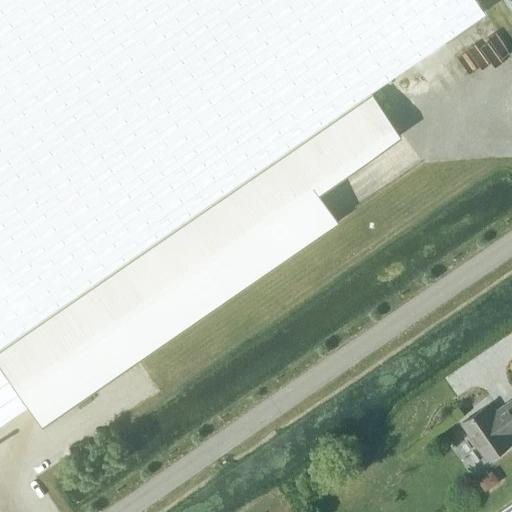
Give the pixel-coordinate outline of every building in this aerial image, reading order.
[(0,0),(0,423),(26,405),(41,426),(338,220),(318,191),(399,134),(370,90),(484,12),(475,0),(0,0)] [(511,436),(510,433),(511,431),(511,400),(495,412),(489,404),(462,422),(488,459),(511,442),(511,436)] [(91,447),(81,431),(60,447),(71,463),(91,447)] [(496,467),(482,475),(489,485),(502,476),(496,467)] [(511,511),(511,501),(496,511),(511,511)]
